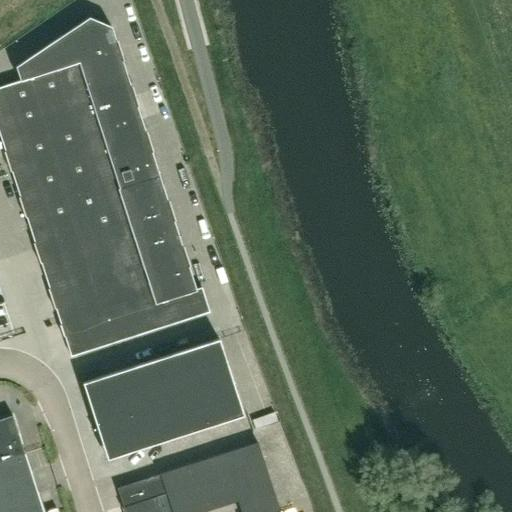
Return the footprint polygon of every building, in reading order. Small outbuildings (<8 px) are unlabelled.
[(192,280),(158,174),(148,142),(111,26),(89,17),(15,66),(20,81),(0,87),(0,135),(23,205),(38,252),(71,356),(209,312),(202,289),(196,291),(192,280)] [(243,415),(219,339),(82,383),(97,428),(93,429),(94,430),(97,429),(107,459),(243,415)] [(0,461),(23,454),(11,416),(0,419),(0,461)] [(253,432),(275,427),(273,417),(251,423),(253,432)] [(279,511),(257,442),(116,488),(122,507),(121,507),(121,509),(122,508),(123,511),(204,511),(237,502),(240,511),(279,511)] [(42,511),(23,454),(0,461),(0,511),(42,511)]
